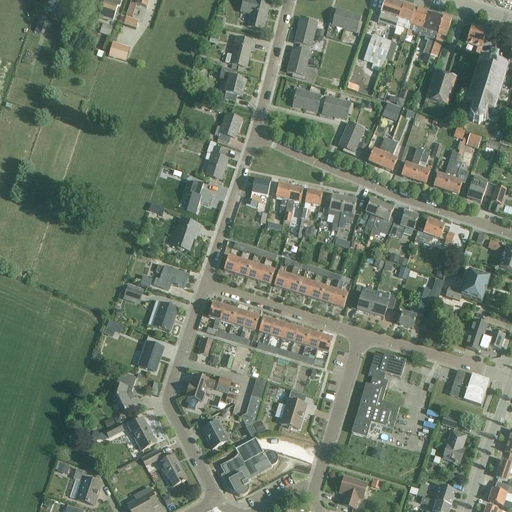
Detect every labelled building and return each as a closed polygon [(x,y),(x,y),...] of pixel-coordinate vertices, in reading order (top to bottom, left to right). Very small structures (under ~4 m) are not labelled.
[(104,0),(99,19),(113,23),(118,7),(120,8),(122,0),(104,0)] [(137,0),(137,2),(132,1),(126,16),(132,18),(136,7),(147,10),(150,0),(137,0)] [(263,31),(270,4),(254,0),(252,0),(244,0),(242,13),(251,15),(248,27),(263,31)] [(385,0),(385,1),(379,18),(378,23),(395,29),(396,27),(398,21),(396,21),(397,19),(399,19),(403,6),(385,0)] [(406,36),(415,9),(403,6),(399,19),(397,19),(396,21),(398,21),(396,27),(404,30),(402,34),(399,41),(404,42),(406,36)] [(427,13),(415,9),(406,36),(410,37),(413,26),(416,27),(413,34),(419,36),(420,35),(427,13)] [(344,31),(349,14),(337,11),(335,16),(333,15),(329,26),(344,31)] [(419,36),(419,37),(425,39),(424,42),(427,43),(423,54),(425,54),(423,62),(427,63),(430,56),(442,18),(427,13),(420,35),(419,36)] [(349,14),(344,31),(358,35),(362,24),(359,23),(361,18),(349,14)] [(136,30),(138,24),(122,18),(120,24),(136,30)] [(216,18),(214,27),(221,28),(223,20),(216,18)] [(297,32),(314,36),(317,21),(306,18),(305,21),(300,19),(297,32)] [(451,21),(442,18),(430,56),(437,58),(442,42),(438,41),(440,36),(445,38),(451,21)] [(103,25),(100,34),(110,38),(113,28),(103,25)] [(471,27),(466,45),(481,49),(487,32),(471,27)] [(318,31),(316,38),(323,39),(324,33),(318,31)] [(314,36),(297,32),(294,44),(300,46),(300,48),(310,51),(314,36)] [(211,37),(209,45),(217,47),(219,39),(211,37)] [(385,61),(391,43),(372,37),(367,50),(363,61),(372,64),(371,70),(380,73),(385,61)] [(227,55),(225,64),(230,65),(247,69),(252,50),(254,51),(256,44),(237,39),(232,57),(227,55)] [(390,62),(396,45),(391,43),(385,61),(390,62)] [(112,44),(108,58),(126,63),(130,50),(112,44)] [(310,51),(300,48),(299,51),(293,49),(290,62),(307,66),(310,51)] [(508,67),(507,67),(500,65),(500,64),(499,64),(489,61),(490,60),(488,60),(487,61),(481,59),(481,58),(480,58),(479,60),(480,60),(478,64),(477,64),(476,65),(478,66),(475,74),(474,73),(474,75),(475,75),(473,83),(471,83),(471,84),(472,84),(470,92),(468,92),(468,93),(469,94),(467,101),(465,101),(465,103),(466,103),(463,114),(470,116),(469,117),(470,118),(471,117),(473,122),(472,122),(473,123),(474,122),(478,124),(478,125),(479,125),(479,124),(483,122),(484,123),(485,122),(484,121),(497,125),(500,115),(494,113),(495,112),(496,112),(496,111),(495,111),(498,103),(499,103),(499,102),(498,101),(500,93),(501,94),(502,92),(501,92),(503,84),(504,84),(505,83),(503,82),(506,74),(507,75),(508,73),(506,73),(506,72),(508,67)] [(307,66),(290,62),(287,74),(293,75),(292,78),(303,81),(307,66)] [(229,82),(224,101),(236,104),(238,97),(243,98),(247,82),(236,79),(237,74),(222,70),(220,80),(229,82)] [(448,108),(457,80),(435,72),(425,100),(448,108)] [(352,73),(346,90),(359,95),(365,78),(359,75),(352,73)] [(305,110),(309,94),(294,90),(291,101),(294,102),(293,107),(305,110)] [(309,94),(305,110),(317,114),(319,109),(321,109),(324,98),(309,94)] [(338,102),(324,98),(321,109),(323,110),(322,115),(334,118),(338,102)] [(354,106),(338,102),(334,118),(347,121),(348,116),(351,117),(354,106)] [(195,103),(194,107),(214,114),(216,109),(195,103)] [(388,105),(385,112),(398,118),(401,110),(388,105)] [(218,128),(215,137),(220,138),(219,141),(229,145),(231,138),(235,139),(241,120),(227,115),(222,129),(218,128)] [(348,125),(343,136),(359,143),(365,129),(354,124),(353,127),(348,125)] [(202,132),(200,139),(207,141),(209,135),(202,132)] [(178,135),(176,142),(182,144),(184,137),(178,135)] [(359,143),(343,136),(338,148),(343,150),(343,152),(353,157),(359,143)] [(470,136),(466,147),(478,150),(481,140),(470,136)] [(384,139),(378,153),(374,151),(368,164),(380,169),(385,156),(391,142),(384,139)] [(487,141),(485,147),(497,152),(500,145),(487,141)] [(385,156),(380,169),(392,174),(397,161),(392,158),(397,145),(391,142),(385,156)] [(442,147),(436,145),(432,158),(438,160),(442,147)] [(208,155),(206,161),(211,162),(206,176),(221,181),(228,160),(224,159),(226,152),(215,149),(213,156),(208,155)] [(416,149),(410,167),(406,165),(401,179),(413,183),(418,169),(424,152),(416,149)] [(424,152),(418,169),(413,183),(426,187),(430,174),(423,171),(429,154),(424,152)] [(446,194),(456,163),(458,156),(452,154),(445,179),(438,176),(433,190),(446,194)] [(456,163),(446,194),(458,198),(462,185),(464,186),(468,174),(460,172),(462,165),(456,163)] [(177,175),(175,181),(183,184),(185,177),(177,175)] [(474,178),(467,200),(481,205),(486,188),(485,188),(487,182),(474,178)] [(254,180),(251,195),(268,198),(270,184),(254,180)] [(208,206),(212,196),(202,192),(204,187),(191,182),(187,195),(192,197),(187,210),(196,213),(200,203),(208,206)] [(488,185),(484,197),(490,199),(494,187),(488,185)] [(288,202),(291,188),(279,186),(276,199),(282,201),(280,213),(285,215),(288,202)] [(290,224),(295,203),(301,205),(303,191),(291,188),(288,202),(285,215),(284,223),(290,224)] [(491,203),(501,206),(506,191),(496,188),(491,203)] [(320,208),(322,196),(308,192),(305,205),(320,208)] [(332,198),(328,217),(334,218),(333,225),(331,233),(337,234),(338,230),(338,228),(339,227),(339,226),(341,214),(345,200),(332,198)] [(248,200),(246,206),(256,210),(258,204),(258,203),(257,203),(248,200)] [(338,228),(338,230),(344,231),(345,224),(352,225),(356,203),(345,200),(341,214),(339,226),(339,227),(338,228)] [(382,206),(371,201),(365,214),(371,217),(365,231),(371,233),(382,206)] [(163,216),(165,209),(151,205),(149,212),(163,216)] [(387,236),(394,219),(391,218),(394,211),(382,206),(371,233),(370,235),(375,236),(379,235),(380,233),(387,236)] [(394,225),(389,236),(401,240),(402,239),(403,236),(410,239),(413,232),(418,219),(404,215),(400,228),(394,225)] [(199,234),(201,227),(182,221),(173,246),(189,252),(196,233),(199,234)] [(443,235),(445,229),(427,223),(424,232),(418,230),(415,242),(430,247),(433,238),(441,241),(441,240),(446,242),(445,246),(451,248),(455,237),(448,234),(448,236),(443,235)] [(306,230),(304,237),(317,239),(318,233),(306,230)] [(479,235),(476,247),(481,248),(485,237),(479,235)] [(300,245),(301,240),(289,237),(287,242),(300,245)] [(343,242),(341,248),(348,250),(350,244),(343,242)] [(497,253),(499,247),(489,244),(487,250),(497,253)] [(142,246),(140,252),(146,254),(149,248),(142,246)] [(511,250),(506,248),(499,270),(511,273),(511,250)] [(391,255),(389,263),(397,266),(405,268),(407,262),(409,257),(404,255),(403,260),(400,259),(400,258),(391,255)] [(236,276),(240,262),(229,258),(224,272),(236,276)] [(376,261),(373,269),(381,271),(384,264),(376,261)] [(240,262),(236,276),(247,280),(252,265),(240,262)] [(291,278),(286,292),(297,296),(302,281),(296,279),(299,270),(303,271),(304,266),(295,263),(293,268),(290,277),(291,278)] [(252,265),(247,280),(258,283),(263,269),(252,265)] [(156,274),(162,276),(160,282),(157,280),(155,286),(169,291),(171,285),(184,290),(189,276),(159,266),(156,274)] [(274,273),(263,269),(258,283),(270,287),(274,273)] [(401,270),(399,275),(408,278),(409,272),(401,270)] [(437,273),(435,279),(442,281),(444,275),(437,273)] [(481,305),(489,280),(468,273),(461,294),(448,289),(445,298),(459,303),(461,298),(481,305)] [(291,278),(290,277),(279,274),(274,288),(286,292),(291,278)] [(324,289),(320,303),(331,307),(340,278),(331,275),(329,279),(334,281),(331,291),(324,289)] [(143,278),(140,285),(148,288),(151,280),(143,278)] [(350,281),(340,278),(331,307),(343,311),(347,296),(340,294),(343,284),(348,286),(350,281)] [(435,280),(434,286),(442,289),(444,283),(435,280)] [(302,281),(297,296),(308,299),(313,285),(302,281)] [(313,285),(308,299),(320,303),(324,289),(313,285)] [(350,310),(370,316),(374,300),(376,294),(363,290),(363,289),(357,287),(350,310)] [(127,289),(125,296),(140,301),(143,294),(127,289)] [(424,291),(419,306),(417,312),(412,310),(410,316),(402,314),(398,326),(412,331),(416,316),(423,318),(431,293),(424,291)] [(374,300),(370,316),(383,320),(386,310),(392,311),(396,299),(390,297),(376,293),(376,294),(374,300)] [(169,333),(178,310),(162,304),(154,327),(169,333)] [(220,322),(225,308),(213,305),(209,319),(216,321),(213,330),(208,329),(206,333),(216,336),(218,332),(220,322)] [(237,312),(225,308),(220,322),(232,326),(237,312)] [(237,312),(232,326),(243,329),(248,315),(237,312)] [(248,315),(243,329),(255,333),(260,319),(248,315)] [(271,338),(275,323),(263,320),(259,334),(271,338)] [(500,352),(505,338),(492,334),(490,339),(483,337),(487,327),(474,322),(465,350),(478,354),(479,349),(487,351),(488,348),(500,352)] [(286,327),(275,323),(271,338),(282,341),(286,327)] [(286,327),(282,341),(293,344),(298,330),(286,327)] [(298,330),(293,344),(305,348),(309,333),(298,330)] [(309,333),(305,348),(317,351),(321,337),(309,333)] [(321,337),(317,351),(328,355),(333,341),(321,337)] [(208,358),(212,342),(204,340),(200,355),(208,358)] [(161,356),(164,349),(146,343),(143,352),(144,352),(139,367),(154,373),(160,356),(161,356)] [(95,353),(92,360),(98,362),(101,355),(95,353)] [(371,424),(386,429),(392,431),(399,408),(381,403),(387,383),(383,381),(385,375),(400,379),(405,362),(383,356),(383,358),(374,355),(367,377),(372,379),(369,386),(365,385),(351,435),(366,439),(371,424)] [(223,368),(229,370),(233,358),(227,356),(223,368)] [(211,358),(209,366),(216,368),(218,360),(211,358)] [(481,408),(490,382),(472,376),(472,377),(457,372),(449,397),(481,408)] [(124,377),(117,397),(126,412),(134,408),(135,410),(141,406),(135,395),(139,384),(136,383),(136,381),(124,377)] [(189,385),(185,399),(187,399),(185,404),(188,405),(187,409),(194,411),(197,402),(202,403),(206,389),(213,391),(215,383),(193,377),(191,385),(189,385)] [(220,379),(218,385),(229,389),(231,382),(220,379)] [(254,386),(266,389),(267,384),(256,380),(254,386)] [(266,389),(254,386),(253,392),(264,395),(266,389)] [(253,392),(251,398),(262,401),(264,395),(253,392)] [(251,398),(249,403),(261,407),(262,401),(251,398)] [(279,405),(275,419),(282,421),(281,426),(286,428),(287,431),(290,432),(293,430),(298,431),(306,406),(288,401),(287,407),(279,405)] [(249,403),(247,409),(259,413),(261,407),(249,403)] [(259,413),(247,409),(246,415),(257,418),(259,413)] [(222,414),(221,417),(222,420),(225,420),(229,419),(229,416),(228,413),(225,412),(222,414)] [(257,418),(246,415),(241,418),(247,428),(256,423),(257,418)] [(141,451),(156,443),(143,419),(128,427),(141,451)] [(455,430),(457,423),(444,419),(441,425),(455,430)] [(111,420),(103,424),(107,430),(114,426),(111,420)] [(260,422),(254,426),(259,435),(265,432),(260,422)] [(227,443),(216,423),(201,431),(212,451),(227,443)] [(109,439),(124,431),(120,424),(106,432),(109,439)] [(460,454),(466,438),(451,433),(442,460),(459,466),(463,455),(460,454)] [(93,434),(90,442),(96,444),(99,436),(93,434)] [(271,468),(274,466),(275,466),(276,465),(277,464),(277,463),(278,462),(278,461),(278,460),(278,459),(278,458),(277,457),(277,456),(276,455),(276,454),(275,454),(274,453),(273,453),(272,453),(271,453),(270,453),(268,453),(267,453),(264,455),(263,454),(263,453),(262,454),(263,454),(261,455),(257,449),(260,447),(256,440),(236,450),(238,456),(233,460),(220,467),(224,475),(220,477),(229,492),(232,490),(234,494),(236,497),(239,498),(243,498),(246,496),(248,494),(248,490),(247,487),(248,486),(246,483),(272,469),(271,468)] [(146,467),(161,459),(158,452),(142,460),(146,467)] [(173,457),(159,464),(165,476),(169,482),(172,480),(176,487),(186,481),(173,457)] [(511,475),(511,466),(502,463),(496,480),(506,483),(509,474),(511,475)] [(59,464),(57,472),(67,475),(69,467),(59,464)] [(94,507),(102,485),(85,479),(87,473),(77,470),(74,480),(76,481),(70,498),(77,500),(76,501),(94,507)] [(346,496),(342,506),(355,510),(358,500),(362,501),(367,485),(344,479),(340,494),(346,496)] [(381,483),(373,481),(371,487),(379,490),(381,483)] [(511,504),(511,488),(510,487),(509,489),(496,484),(494,491),(492,490),(488,503),(502,508),(504,502),(511,504)] [(411,489),(409,494),(417,497),(422,499),(424,499),(428,488),(421,486),(419,492),(412,489),(411,489)] [(434,503),(450,508),(455,493),(455,492),(439,487),(434,503)] [(158,504),(150,489),(134,497),(136,501),(127,506),(130,511),(154,511),(155,511),(152,508),(158,504)] [(168,497),(163,500),(167,508),(172,505),(168,497)] [(424,499),(422,499),(420,505),(434,509),(432,511),(448,511),(450,508),(434,503),(424,499)]
